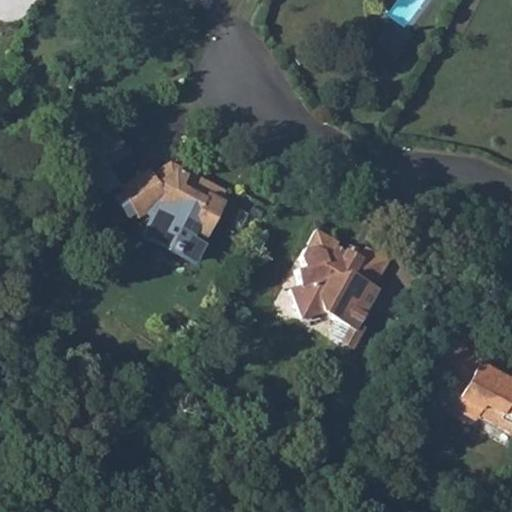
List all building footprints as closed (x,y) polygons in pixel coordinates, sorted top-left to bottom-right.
[(396,57),(406,42),(384,28),(375,43),(396,57)] [(120,130),(94,147),(108,169),(134,154),(120,130)] [(146,235),(195,261),(207,239),(208,239),(227,203),(223,201),(229,192),(198,175),(191,178),(181,172),(175,163),(156,176),(152,169),(120,190),(139,221),(148,216),(151,220),(153,221),(146,235)] [(93,182),(103,199),(120,188),(109,172),(93,182)] [(301,287),(292,289),(297,311),(306,316),(323,313),(343,325),(338,334),(341,343),(352,350),(364,329),(358,326),(376,292),(374,291),(391,261),(368,248),(361,260),(339,247),(341,242),(318,229),(302,256),(305,268),(296,271),(301,287)] [(441,418),(464,431),(467,424),(503,444),(511,429),(511,397),(487,385),(485,389),(465,378),(474,360),(446,345),(419,394),(446,409),(441,418)]
